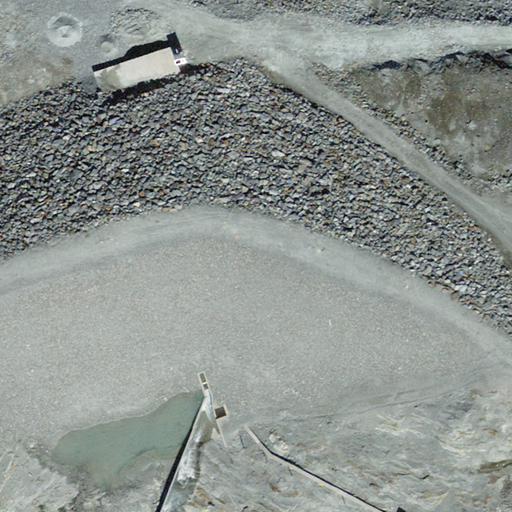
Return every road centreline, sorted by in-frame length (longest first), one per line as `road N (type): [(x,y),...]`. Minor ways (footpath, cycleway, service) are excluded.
road 1 (track): [(511,361),(449,314),(315,252),(188,221),(0,279)]
road 2 (track): [(511,43),(295,53),(280,74),(511,239)]
